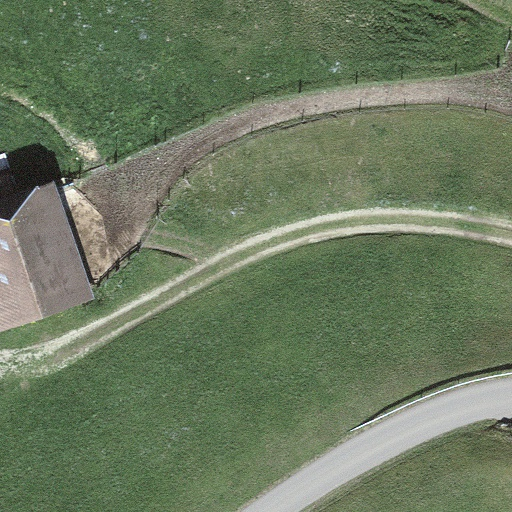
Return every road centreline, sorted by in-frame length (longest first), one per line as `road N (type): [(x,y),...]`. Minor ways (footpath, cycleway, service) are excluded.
road 1 (track): [(511,88),(280,113),(179,159),(149,181),(135,218),(144,241),(199,263),(223,263),(361,217),(436,218),(511,232)]
road 2 (track): [(511,395),(432,418),(367,449),(268,511)]
